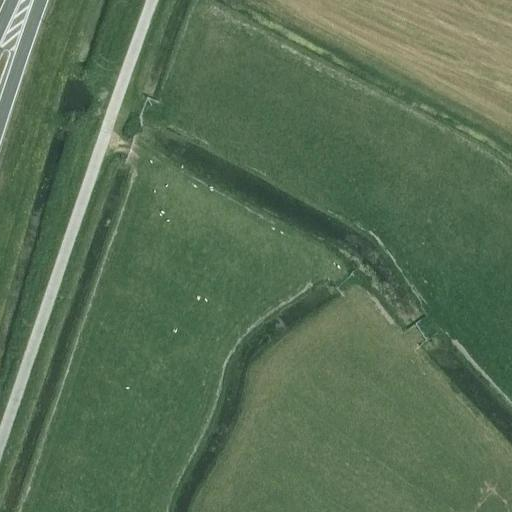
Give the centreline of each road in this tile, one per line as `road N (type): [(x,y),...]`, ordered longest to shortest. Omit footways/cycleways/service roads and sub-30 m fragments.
road 1 (track): [(0,445),(152,0)]
road 2 (trunk): [(0,128),(41,0)]
